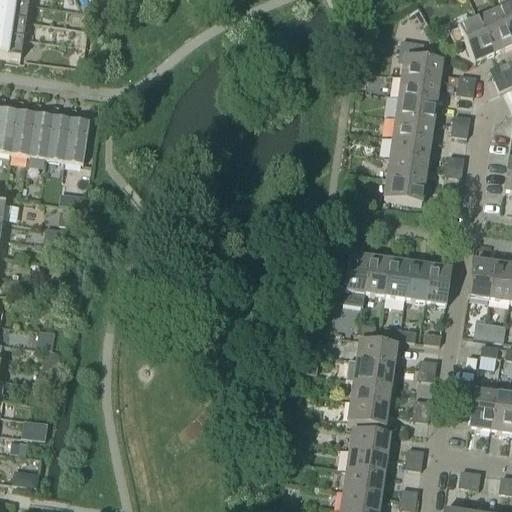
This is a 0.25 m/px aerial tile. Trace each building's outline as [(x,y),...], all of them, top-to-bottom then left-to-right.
[(0,0),(0,5),(26,10),(27,0),(0,0)] [(0,24),(24,28),(26,10),(0,5),(0,24)] [(511,49),(511,8),(495,16),(510,51),(511,49)] [(510,51),(495,16),(476,24),(491,59),(510,51)] [(0,42),(21,45),(24,28),(0,24),(0,42)] [(491,59),(476,24),(456,33),(457,34),(450,37),(449,40),(451,46),(455,48),(462,45),(472,67),(491,59)] [(0,60),(18,63),(21,45),(0,42),(0,60)] [(403,62),(400,82),(437,88),(440,67),(403,62)] [(511,81),(509,73),(499,78),(505,92),(511,89),(511,81)] [(505,92),(499,78),(490,82),(497,96),(505,92)] [(458,81),(456,91),(472,93),(473,84),(458,81)] [(434,108),(437,88),(400,82),(397,103),(434,108)] [(470,103),(472,93),(456,91),(454,100),(470,103)] [(15,118),(13,118),(2,117),(4,104),(0,103),(0,158),(9,160),(15,118)] [(431,128),(434,108),(397,103),(394,122),(431,128)] [(33,121),(30,121),(19,119),(21,107),(15,106),(13,118),(15,118),(9,160),(27,163),(33,121)] [(50,124),(48,123),(37,122),(39,110),(32,109),(30,121),(33,121),(27,163),(44,165),(50,124)] [(68,126),(66,126),(55,124),(57,112),(49,111),(48,123),(50,124),(44,165),(62,168),(68,126)] [(68,114),(66,126),(68,126),(62,168),(81,171),(87,129),(73,127),(75,115),(68,114)] [(452,121),(450,131),(466,133),(467,123),(452,121)] [(428,149),(431,128),(394,122),(390,143),(428,149)] [(464,143),(466,133),(450,131),(449,141),(464,143)] [(425,168),(428,149),(390,143),(388,163),(425,168)] [(446,162),(444,171),(460,174),(461,164),(446,162)] [(422,190),(425,168),(388,163),(384,184),(422,190)] [(511,199),(511,167),(505,166),(500,198),(511,199)] [(459,183),(460,174),(444,171),(443,181),(459,183)] [(419,210),(422,190),(384,184),(381,205),(419,210)] [(438,212),(454,214),(455,205),(440,202),(438,212)] [(362,300),(368,262),(347,259),(341,297),(362,300)] [(382,303),(388,265),(368,262),(362,300),(382,303)] [(403,306),(409,268),(388,265),(382,303),(403,306)] [(487,306),(493,268),(471,265),(466,303),(487,306)] [(423,309),(429,271),(409,268),(403,306),(423,309)] [(507,309),(511,275),(511,270),(493,268),(487,306),(507,309)] [(450,275),(429,271),(423,309),(444,312),(450,275)] [(481,345),(484,329),(474,328),(472,343),(481,345)] [(373,331),(358,329),(356,339),(372,341),(373,331)] [(493,331),(484,329),(481,345),(491,346),(493,331)] [(504,332),(493,331),(491,346),(502,348),(504,332)] [(396,345),(398,335),(382,333),(381,342),(396,345)] [(52,352),(53,335),(40,334),(38,350),(52,352)] [(414,337),(398,335),(396,345),(413,347),(414,337)] [(422,348),(437,351),(438,351),(439,341),(423,339),(422,348)] [(358,345),(355,365),(392,371),(395,350),(358,345)] [(479,350),(478,360),(495,363),(497,353),(479,350)] [(511,366),(511,355),(505,354),(503,365),(511,366)] [(319,361),(303,359),(301,367),(317,370),(319,361)] [(464,371),(474,373),(475,363),(465,362),(464,371)] [(389,391),(392,371),(355,365),(352,386),(389,391)] [(419,365),(417,375),(433,377),(434,368),(419,365)] [(431,387),(433,377),(417,375),(416,384),(431,387)] [(386,411),(389,391),(352,386),(348,406),(386,411)] [(488,436),(493,399),(473,396),(467,433),(488,436)] [(508,439),(511,415),(511,401),(493,399),(488,436),(508,439)] [(382,432),(386,411),(348,406),(345,427),(382,432)] [(412,406),(411,415),(427,417),(428,408),(412,406)] [(425,427),(427,417),(411,415),(410,425),(425,427)] [(351,434),(348,455),(385,460),(388,439),(351,434)] [(405,454),(404,463),(419,465),(421,456),(405,454)] [(382,481),(385,460),(348,455),(345,475),(382,481)] [(418,475),(419,465),(404,463),(403,473),(418,475)] [(379,501),(382,481),(345,475),(342,495),(379,501)] [(466,493),(468,477),(459,476),(456,491),(466,493)] [(478,479),(468,477),(466,493),(476,494),(478,479)] [(507,499),(509,484),(499,482),(497,497),(507,499)] [(377,511),(379,501),(342,495),(339,511),(377,511)] [(399,495),(398,504),(413,506),(415,497),(399,495)]
